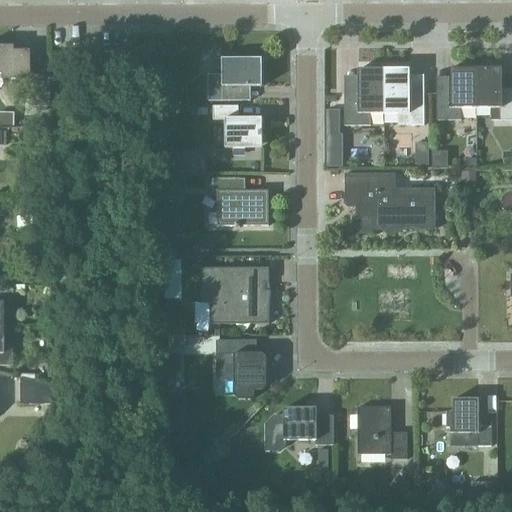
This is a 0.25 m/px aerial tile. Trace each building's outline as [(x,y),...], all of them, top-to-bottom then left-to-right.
[(11,46),(0,46),(0,80),(28,80),(27,51),(11,51),(11,46)] [(52,70),(63,70),(63,55),(52,55),(52,70)] [(250,102),(250,87),(262,87),(262,59),(222,60),(222,75),(207,76),(208,102),(250,102)] [(384,70),(384,114),(398,114),(398,126),(424,126),(424,94),(412,94),(410,91),(409,69),(384,70)] [(461,109),(476,109),(475,69),(449,69),(450,88),(446,92),(436,92),(436,121),(461,121),(461,109)] [(475,69),(476,109),(490,109),(491,121),(511,120),(511,91),(505,91),(501,88),(501,69),(475,69)] [(370,115),(384,114),(384,70),(358,70),(358,91),(355,95),(344,95),(344,127),(370,126),(370,115)] [(32,78),(32,107),(48,107),(48,78),(32,78)] [(262,119),(238,119),(238,107),(213,107),(213,121),(225,121),(225,149),(262,149),(262,119)] [(344,197),(343,197),(343,198),(345,198),(345,204),(348,207),(357,207),(357,215),(353,219),(353,230),(357,234),(368,234),(372,230),(382,230),(386,234),(397,233),(401,229),(434,229),(433,191),(394,191),(394,175),(346,176),(346,175),(344,175),(344,197)] [(268,227),(268,191),(239,191),(239,179),(211,179),(211,193),(216,193),(216,227),(235,227),(235,228),(240,228),(240,227),(268,227)] [(511,192),(506,194),(502,198),(500,204),(502,209),(506,213),(511,215),(511,214),(511,192)] [(200,269),(201,304),(209,305),(209,325),(269,325),(269,309),(270,292),(264,291),(264,284),(268,284),(268,269),(209,269),(200,269)] [(0,328),(1,328),(1,314),(11,314),(11,290),(0,290),(0,328)] [(1,328),(0,328),(0,366),(11,367),(11,343),(1,343),(1,328)] [(238,401),(250,401),(254,396),(254,391),(262,391),(266,387),(266,359),(261,354),(248,354),(248,341),(216,341),(216,355),(234,355),(234,396),(238,401)] [(49,386),(18,379),(19,405),(49,405),(49,386)] [(491,423),(479,423),(478,400),(452,400),(452,412),(450,412),(450,413),(445,413),(446,429),(450,429),(450,434),(477,434),(477,447),(491,447),(491,423)] [(389,460),(407,460),(406,434),(390,434),(390,408),(357,408),(357,456),(389,455),(389,460)] [(315,441),(315,446),(333,446),(333,416),(316,417),(316,409),(283,409),(284,416),(274,416),(265,425),(265,452),(279,452),(285,446),(285,441),(315,441)]
